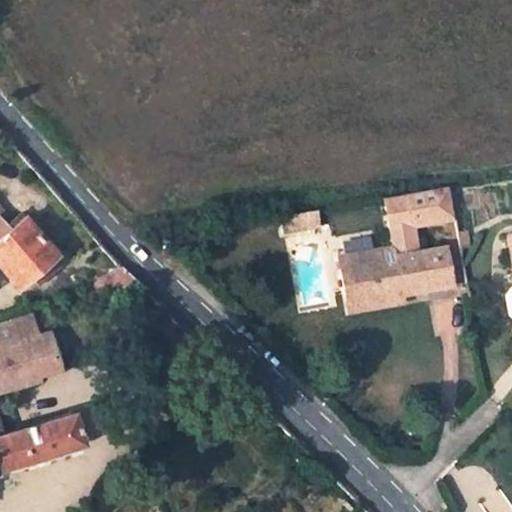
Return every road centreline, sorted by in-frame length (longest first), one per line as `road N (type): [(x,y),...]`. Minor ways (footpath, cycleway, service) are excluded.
road 1 (tertiary): [(161,285),(396,511)]
road 2 (residential): [(0,107),(161,285)]
